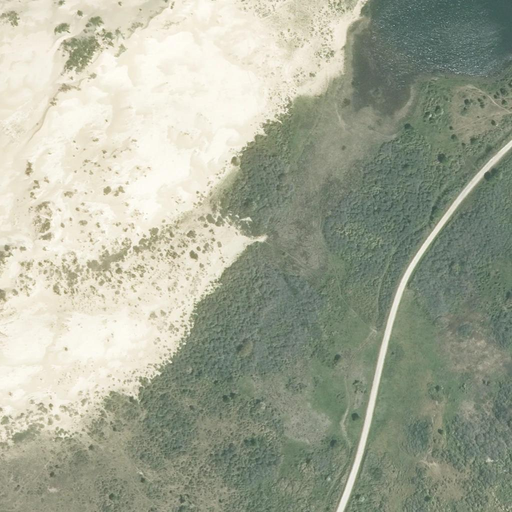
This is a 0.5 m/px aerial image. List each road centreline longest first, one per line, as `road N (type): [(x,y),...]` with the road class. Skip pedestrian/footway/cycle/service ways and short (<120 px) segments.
road 1 (unknown): [(325,511),(351,452),(342,430),(347,377),(376,331),(389,259),(450,185),(511,128)]
road 2 (track): [(511,144),(410,264),(338,511)]
